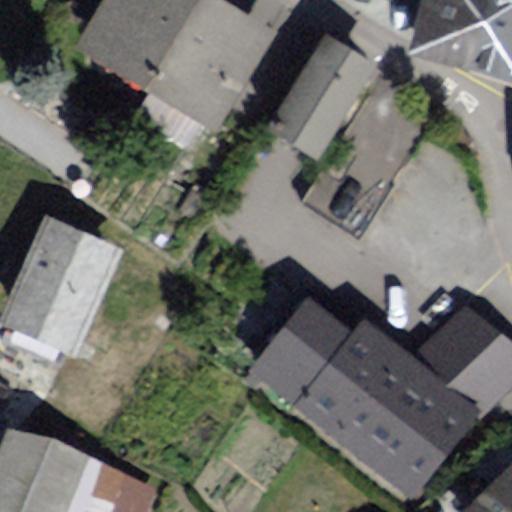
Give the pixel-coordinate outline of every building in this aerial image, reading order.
[(285,32),(230,0),(114,0),(89,46),(164,90),(148,115),(204,147),(220,125),(230,130),(285,32)] [(511,0),(436,0),(423,47),(511,81),(511,0)] [(330,150),(390,63),(346,33),(285,120),(330,150)] [(372,101),(304,208),(366,247),(434,140),(372,101)] [(122,240),(46,206),(0,307),(0,313),(73,348),(122,240)] [(427,511),(511,402),(511,350),(467,311),(428,355),(372,313),(365,321),(322,291),(256,376),(419,511),(427,511)] [(154,511),(161,493),(15,427),(0,470),(0,511),(154,511)] [(511,511),(511,483),(486,511),(511,511)]
